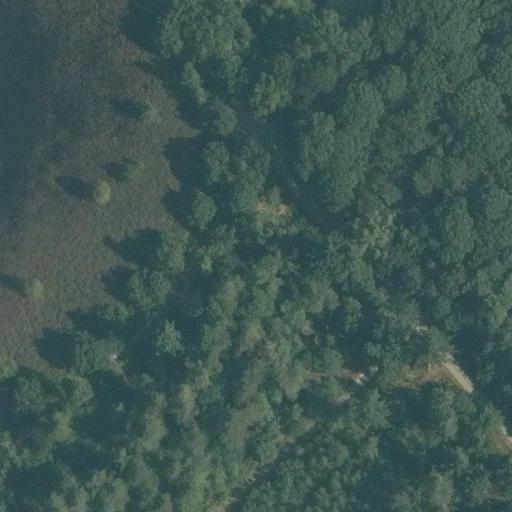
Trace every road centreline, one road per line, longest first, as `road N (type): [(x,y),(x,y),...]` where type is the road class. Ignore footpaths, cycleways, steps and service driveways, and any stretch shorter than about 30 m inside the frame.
road 1 (track): [(248,120),(210,232),(157,319),(0,459)]
road 2 (unclassified): [(511,434),(248,120)]
road 3 (track): [(226,511),(416,322)]
road 4 (track): [(349,0),(233,100)]
